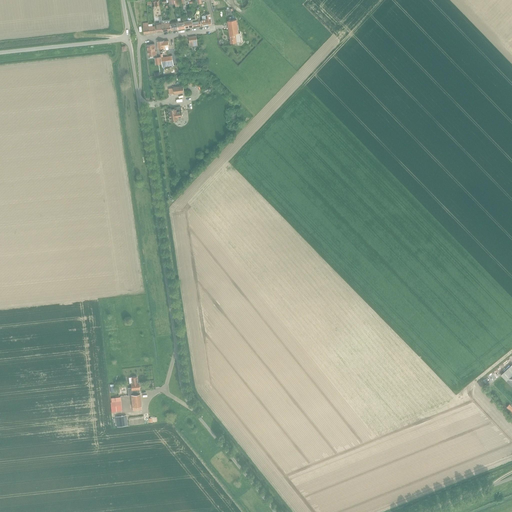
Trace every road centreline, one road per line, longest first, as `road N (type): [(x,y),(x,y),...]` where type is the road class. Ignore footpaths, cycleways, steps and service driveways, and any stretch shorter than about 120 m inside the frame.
road 1 (unclassified): [(276,511),(182,389),(137,96)]
road 2 (unclassified): [(128,38),(0,52)]
